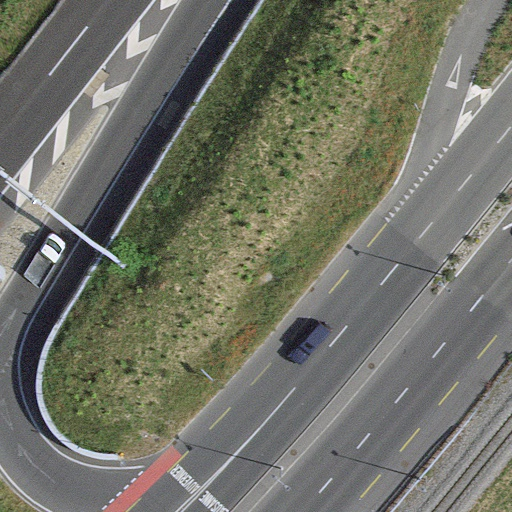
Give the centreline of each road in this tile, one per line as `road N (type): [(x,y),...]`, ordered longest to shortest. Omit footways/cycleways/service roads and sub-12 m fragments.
road 1 (primary): [(511,126),(212,479)]
road 2 (motorway): [(0,336),(201,0)]
road 3 (primary): [(301,511),(511,270)]
road 4 (motorway): [(212,479),(124,498),(63,486),(25,458),(0,395)]
road 5 (motorway): [(0,136),(107,0)]
